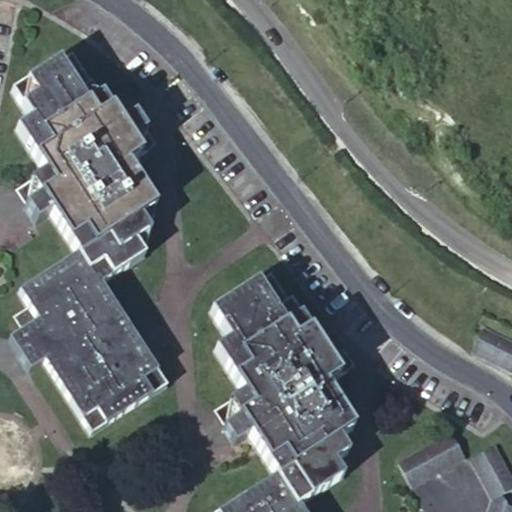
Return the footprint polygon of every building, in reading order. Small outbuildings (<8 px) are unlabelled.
[(119,129),(73,57),(12,95),(31,123),(17,133),(45,177),(17,195),(37,225),(52,216),(79,259),(20,297),(29,311),(15,319),(25,335),(11,345),(30,375),(44,366),(90,437),(164,390),(100,288),(141,261),(132,245),(147,235),(139,221),(152,212),(125,169),(153,151),(133,120),(119,129)] [(318,351),(271,278),(210,316),(230,345),(216,354),(244,399),(216,418),(235,447),(249,438),(277,480),(226,511),(298,511),(297,510),(339,481),(331,467),(345,457),(336,442),(350,433),(322,389),(350,370),(332,342),(318,351)] [(511,339),(484,326),(472,348),(511,368),(511,339)] [(456,468),(440,444),(387,478),(403,502),(456,468)] [(463,471),(489,508),(489,509),(487,511),(505,511),(501,500),(511,492),(511,490),(488,454),(463,471)]
